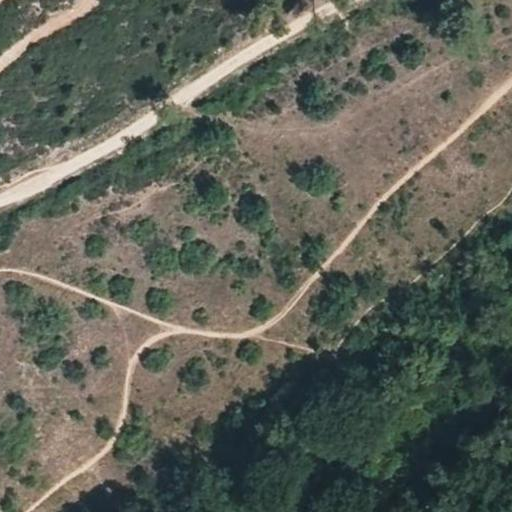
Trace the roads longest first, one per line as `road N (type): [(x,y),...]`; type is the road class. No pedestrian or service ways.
road 1 (track): [(0,271),(45,277),(179,327),(244,334),(286,312),(375,206),(511,89)]
road 2 (track): [(343,0),(226,65),(165,112),(0,200)]
road 3 (track): [(31,511),(109,445),(137,351),(154,338),(194,330)]
